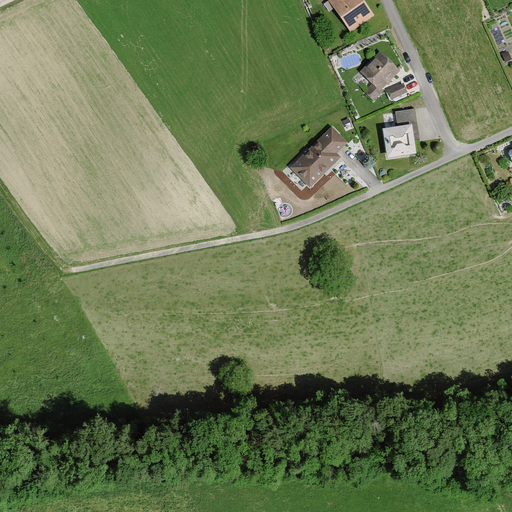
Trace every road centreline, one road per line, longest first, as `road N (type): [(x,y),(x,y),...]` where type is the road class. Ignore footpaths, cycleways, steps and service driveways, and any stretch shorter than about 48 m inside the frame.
road 1 (track): [(62,272),(290,226)]
road 2 (residential): [(454,152),(290,226)]
road 3 (residential): [(454,152),(386,0)]
